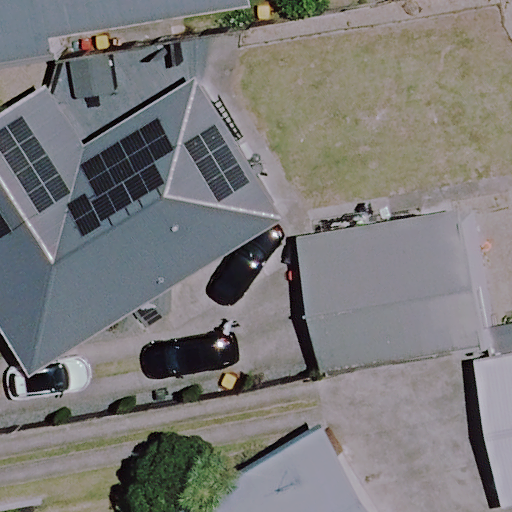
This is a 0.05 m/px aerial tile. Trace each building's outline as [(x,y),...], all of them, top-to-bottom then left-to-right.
[(0,0),(0,65),(67,57),(65,37),(257,12),(255,0),(0,0)] [(285,218),(204,76),(86,143),(54,87),(0,117),(0,318),(26,364),(285,218)] [(480,339),(454,207),(299,237),(325,369),(480,339)] [(511,500),(511,341),(477,348),(506,501),(511,500)] [(155,511),(148,499),(126,511),(375,511),(328,429),(181,511),(155,511)]
